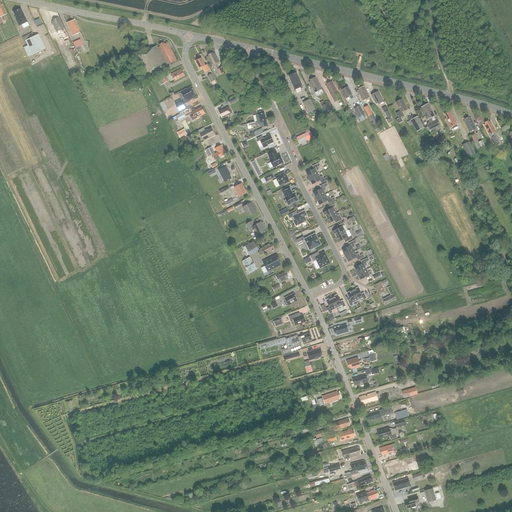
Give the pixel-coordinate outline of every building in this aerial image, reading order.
[(14,12),(16,17),(15,18),(19,26),(28,22),(21,9),(14,12)] [(54,21),(52,22),(57,32),(61,30),(64,29),(59,17),(53,20),(54,21)] [(69,24),(68,24),(73,36),(80,33),(75,21),(74,22),(73,20),(69,22),(69,24)] [(33,37),(31,33),(24,37),(25,41),(32,55),(46,48),(39,34),(33,37)] [(81,39),(73,43),(76,48),(83,45),(81,39)] [(160,69),(170,64),(177,60),(168,43),(165,44),(164,43),(160,45),(161,47),(158,48),(157,46),(137,56),(146,76),(148,75),(150,79),(155,76),(154,72),(155,71),(157,75),(162,72),(160,69)] [(213,53),(209,55),(209,56),(208,57),(212,66),(219,62),(215,53),(213,54),(213,53)] [(127,56),(118,60),(120,66),(125,63),(124,61),(128,59),(127,56)] [(196,61),(198,64),(200,69),(203,67),(206,73),(210,71),(207,65),(206,66),(202,58),(196,61)] [(227,73),(224,66),(221,68),(218,69),(220,74),(223,73),(224,75),(227,73)] [(185,76),(182,69),(172,75),(175,81),(185,76)] [(161,86),(169,81),(166,77),(171,74),(171,73),(158,79),(161,86)] [(300,88),(303,87),(297,73),(289,76),(295,90),(296,90),(297,89),(300,88)] [(309,82),(315,93),(322,90),(315,78),(310,80),(311,82),(309,82)] [(341,100),(338,93),(333,81),(327,84),(328,85),(326,86),(335,103),(341,100)] [(359,89),(359,90),(358,91),(363,101),(370,98),(364,86),(359,89)] [(182,100),(175,103),(179,109),(180,112),(181,113),(188,110),(185,104),(194,99),(193,96),(196,95),(192,87),(187,90),(187,89),(181,92),(182,94),(180,95),(182,100)] [(354,98),(352,95),(348,87),(342,90),(346,98),(350,96),(351,99),(354,98)] [(376,104),(378,103),(378,105),(384,102),(378,92),(372,95),(376,104)] [(316,110),(310,99),(303,103),(308,114),(316,110)] [(399,119),(404,116),(402,112),(408,110),(403,99),(396,102),(401,111),(396,114),(399,119)] [(327,104),(321,107),(325,114),(331,111),(327,104)] [(428,104),(421,108),(428,120),(430,124),(427,125),(430,131),(435,128),(437,131),(442,128),(437,120),(434,122),(432,118),(435,116),(428,104)] [(223,109),(219,111),(223,119),(233,114),(228,105),(224,107),(222,108),(223,109)] [(360,106),(355,108),(359,116),(364,114),(360,106)] [(194,116),(191,117),(193,121),(205,114),(201,107),(196,110),(196,111),(193,113),(194,116)] [(387,108),(383,110),(385,113),(388,119),(392,117),(389,111),(387,108)] [(450,128),(454,126),(457,124),(451,111),(445,114),(447,118),(445,119),(450,128)] [(184,112),(177,116),(179,120),(186,117),(184,112)] [(259,115),(256,115),(256,118),(257,121),(260,121),(261,121),(266,120),(266,119),(264,113),(259,115)] [(373,115),(370,116),(373,123),(374,125),(378,124),(373,115)] [(411,116),(408,118),(410,121),(411,121),(417,132),(425,128),(418,116),(414,118),(413,119),(411,116)] [(465,119),(466,121),(464,122),(470,133),(477,129),(471,118),(470,119),(469,117),(465,119)] [(491,122),(489,122),(489,121),(485,123),(485,124),(484,125),(489,136),(494,133),(496,132),(491,122)] [(205,131),(200,134),(204,141),(215,135),(212,129),(210,130),(209,129),(205,131)] [(310,131),(296,138),(300,144),(313,138),(310,131)] [(479,142),(475,134),(470,137),(479,152),(483,150),(482,149),(486,147),(482,140),(479,142)] [(273,142),(270,136),(263,139),(262,136),(257,139),(258,142),(260,141),(264,148),(267,146),(267,145),(273,142)] [(496,136),(491,139),(494,145),(499,142),(496,136)] [(475,154),(469,142),(463,146),(469,158),(475,154)] [(216,153),(217,154),(216,155),(218,159),(225,155),(224,154),(226,153),(222,145),(216,149),(217,152),(216,153)] [(206,151),(209,157),(212,155),(215,154),(211,148),(206,151)] [(275,151),(268,154),(271,159),(270,160),(273,167),(277,165),(278,165),(281,164),(281,163),(283,162),(280,155),(277,157),(275,151)] [(314,169),(306,173),(309,179),(318,174),(317,171),(319,170),(318,167),(321,166),(319,163),(313,166),(314,169)] [(225,182),(232,179),(230,175),(231,175),(227,167),(219,171),(225,182)] [(285,175),(284,173),(275,177),(280,186),(285,183),(285,184),(289,182),(286,175),(285,175)] [(266,182),(274,178),(272,174),(264,178),(266,182)] [(318,174),(309,179),(312,185),(320,181),(321,182),(321,183),(328,180),(327,177),(324,179),(322,176),(320,177),(318,174)] [(462,182),(465,188),(471,185),(468,180),(462,182)] [(321,189),(313,193),(316,199),(325,194),(324,191),(326,190),(325,187),(328,186),(327,183),(320,186),(321,188),(321,189)] [(245,192),(246,192),(242,184),(235,188),(240,197),(245,194),(245,192)] [(228,186),(220,190),(221,192),(222,194),(223,196),(231,191),(228,186)] [(289,189),(283,192),(286,198),(285,198),(286,200),(285,201),(285,202),(286,203),(286,204),(288,203),(289,205),(298,200),(294,193),(292,195),(291,193),(292,193),(289,189)] [(325,194),(316,199),(319,205),(327,201),(328,202),(329,204),(335,200),(334,197),(331,199),(330,196),(327,198),(325,194)] [(255,213),(255,212),(256,211),(252,203),(243,207),(248,217),(255,213)] [(329,210),(323,213),(325,215),(327,218),(336,213),(333,208),(336,206),(334,204),(328,207),(330,209),(329,210)] [(306,215),(304,211),(298,215),(296,212),(288,216),(290,219),(294,217),(295,220),(294,221),(296,226),(298,225),(301,224),(306,221),(304,217),(306,215)] [(336,213),(327,218),(328,220),(327,221),(329,223),(334,221),(335,220),(337,223),(342,220),(340,215),(337,216),(336,213)] [(264,231),(266,230),(261,222),(254,226),(252,221),(246,224),(251,232),(255,229),(259,236),(265,232),(264,231)] [(338,229),(333,231),(334,234),(335,234),(336,237),(345,232),(348,231),(345,225),(344,223),(338,226),(339,228),(338,229)] [(345,232),(336,237),(337,239),(338,242),(344,240),(345,239),(346,242),(353,239),(352,235),(351,236),(348,237),(345,232)] [(297,240),(295,241),(296,242),(299,247),(301,246),(299,243),(302,241),(304,244),(306,243),(308,246),(310,250),(314,248),(317,246),(318,245),(320,244),(318,241),(318,240),(317,238),(316,238),(315,235),(305,240),(303,237),(297,240)] [(350,246),(342,250),(345,256),(354,251),(353,248),(355,247),(354,244),(357,243),(355,240),(349,243),(349,245),(350,246)] [(247,256),(258,249),(254,241),(242,248),(247,256)] [(266,254),(274,249),(272,244),(270,245),(270,244),(263,247),(266,254)] [(354,251),(345,256),(348,262),(356,258),(357,259),(358,260),(364,257),(363,254),(360,256),(358,253),(356,254),(354,251)] [(318,252),(310,256),(313,262),(317,260),(320,268),(322,267),(323,267),(324,266),(325,266),(330,263),(324,253),(320,255),(318,252)] [(267,271),(282,264),(277,255),(263,262),(267,271)] [(253,261),(252,261),(250,257),(242,261),(245,265),(245,266),(247,270),(249,273),(257,269),(255,266),(255,265),(253,261)] [(362,264),(354,268),(357,274),(366,269),(365,266),(367,265),(366,262),(369,261),(368,258),(361,261),(362,263),(362,264)] [(366,269),(357,274),(360,280),(372,274),(371,271),(368,272),(366,269)] [(288,277),(289,276),(287,272),(286,273),(285,271),(276,276),(279,283),(288,278),(288,277)] [(279,284),(272,287),(274,292),(282,288),(279,284)] [(386,305),(396,299),(390,286),(387,288),(391,295),(383,299),(386,305)] [(361,294),(360,292),(358,288),(353,290),(357,300),(362,298),(364,300),(367,299),(364,293),(361,294)] [(351,306),(353,305),(352,303),(357,300),(353,290),(347,293),(350,299),(348,301),(351,306)] [(297,300),(294,294),(290,296),(290,295),(288,297),(285,299),(286,302),(285,302),(285,303),(286,305),(287,305),(288,305),(297,300)] [(337,295),(334,296),(334,297),(332,298),(337,308),(342,305),(343,308),(346,306),(343,300),(340,301),(337,295)] [(331,310),(337,308),(332,298),(329,299),(326,300),(329,307),(327,308),(328,310),(330,314),(333,313),(331,310)] [(275,300),(270,302),(273,309),(278,306),(275,300)] [(305,322),(303,315),(296,317),(295,314),(289,317),(290,320),(293,319),(296,325),(305,322)] [(281,318),(273,321),(275,327),(283,324),(281,318)] [(337,335),(348,331),(347,324),(340,326),(340,325),(333,327),(335,334),(336,333),(337,335)] [(285,338),(259,345),(260,346),(261,351),(287,343),(289,348),(290,348),(292,347),(293,347),(300,345),(299,342),(302,341),(303,343),(304,344),(307,343),(306,342),(312,340),(309,333),(298,337),(297,335),(286,339),(285,338)] [(353,348),(352,341),(341,343),(343,350),(353,348)] [(316,359),(319,359),(319,358),(322,357),(321,355),(323,355),(321,349),(308,353),(310,360),(315,359),(316,359)] [(284,360),(300,356),(299,351),(283,356),(284,360)] [(374,353),(368,355),(370,362),(377,361),(374,353)] [(351,367),(352,369),(361,366),(358,358),(347,361),(349,368),(351,367)] [(369,382),(366,375),(361,376),(361,377),(359,377),(353,379),(355,386),(369,382)] [(404,398),(418,394),(415,387),(402,391),(404,398)] [(339,398),(340,397),(339,392),(337,393),(337,391),(322,396),(323,398),(318,400),(320,406),(339,399),(339,398)] [(371,394),(359,397),(361,403),(362,402),(363,404),(373,401),(377,399),(380,398),(380,397),(379,393),(378,393),(376,394),(375,392),(371,394)] [(380,417),(393,414),(391,407),(367,414),(368,415),(366,416),(367,420),(369,419),(370,421),(381,418),(380,417)] [(395,413),(397,420),(409,416),(407,410),(395,413)] [(336,422),(334,423),(336,430),(349,426),(349,424),(350,424),(348,418),(336,422)] [(403,419),(394,422),(396,428),(405,425),(407,424),(406,422),(404,422),(403,419)] [(330,434),(328,428),(315,432),(317,439),(330,434)] [(393,429),(390,428),(389,428),(379,431),(379,434),(380,439),(389,436),(390,440),(397,438),(395,429),(393,429)] [(353,436),(355,435),(353,430),(352,431),(352,430),(340,433),(342,440),(353,437),(353,436)] [(326,436),(328,443),(337,440),(335,434),(326,436)] [(392,445),(380,448),(382,454),(383,454),(384,456),(394,453),(397,452),(395,444),(392,445)] [(361,455),(360,453),(362,453),(360,448),(359,449),(358,447),(342,452),(344,459),(361,455)] [(364,467),(366,466),(365,462),(363,462),(363,461),(351,464),(353,471),(358,470),(365,468),(364,467)] [(390,473),(405,471),(404,463),(389,465),(390,473)] [(409,465),(410,471),(422,469),(420,463),(409,465)] [(328,468),(329,472),(341,469),(340,464),(328,467),(328,468)] [(424,472),(413,475),(414,480),(425,477),(424,472)] [(349,490),(359,485),(360,486),(372,481),(370,475),(357,480),(358,481),(347,486),(349,490)] [(408,478),(393,483),(396,491),(410,486),(408,478)] [(311,487),(316,486),(330,482),(329,479),(315,483),(310,484),(311,487)] [(428,503),(436,500),(433,489),(425,491),(428,503)] [(359,495),(356,496),(359,504),(362,503),(363,504),(378,498),(377,496),(379,495),(377,491),(376,492),(375,490),(367,493),(366,492),(359,495)] [(405,503),(406,506),(407,509),(416,506),(415,503),(419,502),(418,497),(413,498),(413,500),(405,503)]
